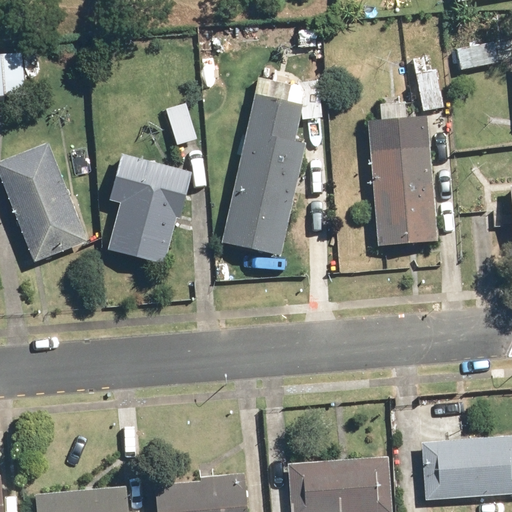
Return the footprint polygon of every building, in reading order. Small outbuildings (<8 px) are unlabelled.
[(320,29),(292,30),(293,53),(321,52),(320,29)] [(457,50),(460,72),(500,66),(497,44),(457,50)] [(0,59),(0,93),(24,92),(22,58),(0,59)] [(417,69),(420,110),(444,108),(441,67),(417,69)] [(257,99),(223,241),(275,253),(309,111),(257,99)] [(186,103),(165,108),(175,146),(196,141),(186,103)] [(364,128),(379,249),(440,241),(425,121),(364,128)] [(49,145),(0,164),(0,167),(38,264),(88,244),(49,145)] [(136,166),(111,248),(165,265),(190,182),(136,166)] [(466,401),(433,401),(433,422),(466,422),(466,401)] [(511,436),(423,444),(427,497),(511,490),(511,436)] [(294,464),(296,511),(392,511),(389,458),(294,464)] [(155,482),(157,511),(244,511),(241,474),(155,482)] [(49,500),(50,511),(118,511),(117,494),(49,500)]
